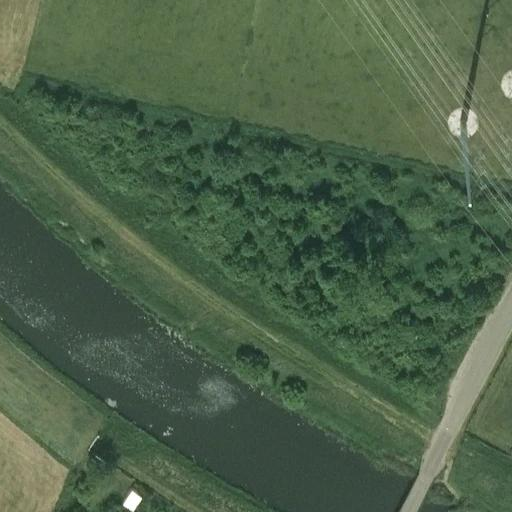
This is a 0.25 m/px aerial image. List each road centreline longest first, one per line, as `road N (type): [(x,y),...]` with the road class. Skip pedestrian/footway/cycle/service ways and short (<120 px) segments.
road 1 (track): [(0,122),(186,284),(440,448)]
road 2 (unclassified): [(406,511),(511,312)]
